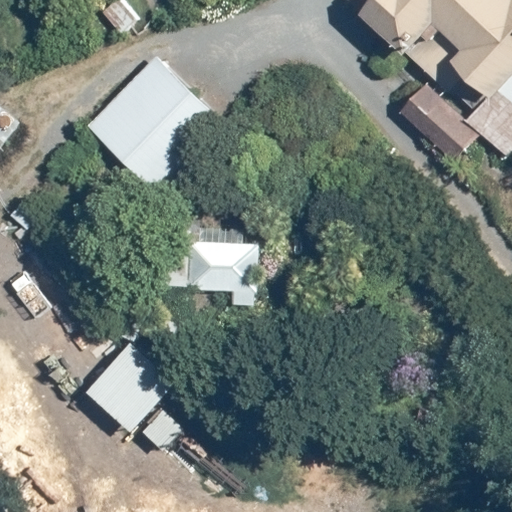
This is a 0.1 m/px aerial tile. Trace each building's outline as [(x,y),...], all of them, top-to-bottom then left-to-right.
[(157,2),(155,0),(106,0),(99,8),(127,34),(157,2)] [(511,0),(354,0),(444,87),(424,107),(467,148),(485,129),(509,152),(511,148),(511,0)] [(240,130),(160,52),(89,124),(169,203),(240,130)] [(0,149),(24,115),(0,98),(0,149)] [(208,238),(204,284),(240,288),(239,299),(260,301),(266,243),(208,238)]
